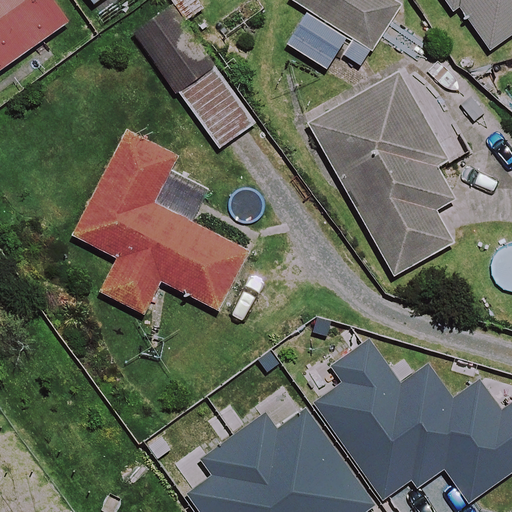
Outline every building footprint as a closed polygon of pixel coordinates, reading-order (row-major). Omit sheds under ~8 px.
[(0,0),(0,71),(68,25),(50,0),(0,0)] [(203,11),(195,0),(164,0),(125,29),(217,156),(256,127),(182,26),(203,11)] [(281,42),(332,77),(341,63),(355,72),(399,6),(389,0),(289,0),(303,9),(281,42)] [(511,0),(442,0),(456,19),(463,13),(489,50),(511,34),(511,0)] [(435,211),(456,199),(440,170),(449,165),(400,75),(309,125),(392,278),(453,244),(435,211)] [(247,252),(174,216),(187,190),(165,178),(175,157),(124,131),(70,236),(116,259),(99,293),(142,315),(159,282),(217,311),(247,252)] [(504,511),(420,390),(355,436),(407,511),(504,511)]
